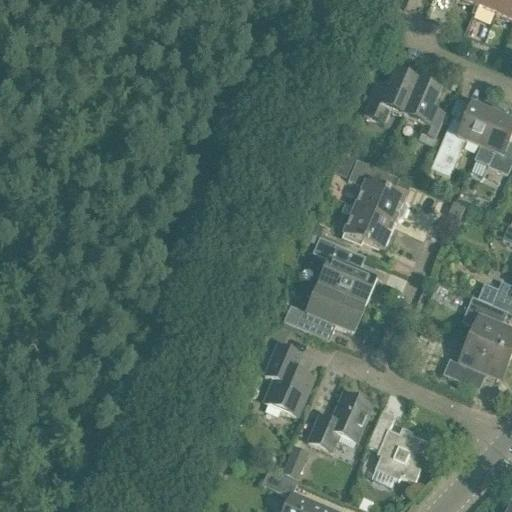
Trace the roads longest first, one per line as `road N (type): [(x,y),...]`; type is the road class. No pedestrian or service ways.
road 1 (track): [(267,147),(115,511)]
road 2 (track): [(267,147),(0,50)]
road 3 (track): [(330,0),(267,147)]
road 4 (unknown): [(52,0),(0,132)]
road 5 (residential): [(511,90),(396,39)]
